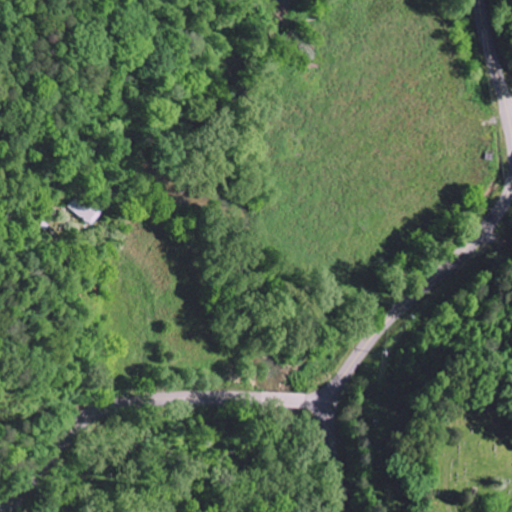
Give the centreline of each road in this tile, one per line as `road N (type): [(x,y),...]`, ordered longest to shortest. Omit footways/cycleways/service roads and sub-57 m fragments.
road 1 (secondary): [(319,407),(224,398),(105,409),(1,511)]
road 2 (tertiary): [(511,187),(477,236),(374,335),(319,407)]
road 3 (tertiary): [(481,0),(511,135)]
